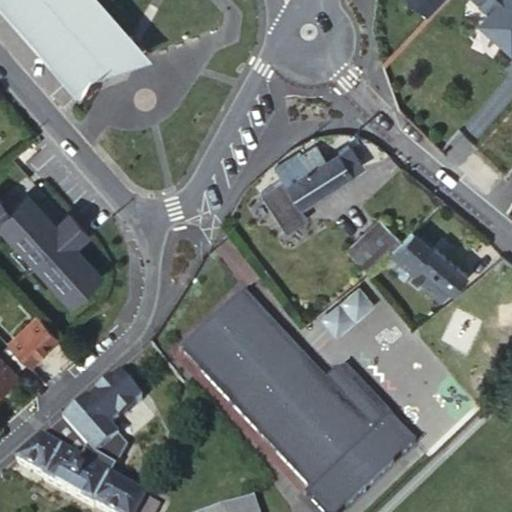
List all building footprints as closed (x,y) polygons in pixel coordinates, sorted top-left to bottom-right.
[(0,0),(0,2),(7,13),(10,12),(21,30),(24,29),(34,45),(38,43),(50,62),(52,61),(63,79),(66,78),(77,92),(85,72),(95,54),(97,53),(107,45),(134,36),(118,24),(121,20),(105,8),(106,4),(99,0),(0,0)] [(441,0),(414,0),(429,14),(441,0)] [(511,0),(476,0),(487,9),(478,20),(510,49),(511,46),(511,0)] [(95,54),(85,72),(147,50),(134,36),(107,45),(97,53),(95,54)] [(361,165),(347,144),(323,159),(314,145),(299,154),(296,150),(273,166),(280,177),(258,191),(285,233),(307,218),(302,210),(299,205),(314,196),(361,165)] [(53,226),(26,194),(0,216),(0,202),(1,202),(0,200),(0,226),(16,245),(47,282),(60,298),(76,285),(80,290),(95,277),(71,248),(53,226)] [(299,205),(302,210),(317,200),(314,196),(299,205)] [(66,214),(57,222),(75,244),(84,236),(66,214)] [(345,250),(366,274),(386,254),(399,241),(379,219),(345,250)] [(57,222),(53,226),(71,248),(75,244),(57,222)] [(399,241),(386,254),(419,280),(414,285),(425,293),(427,290),(439,300),(448,288),(451,291),(464,273),(434,248),(433,250),(410,230),(399,241)] [(16,245),(11,249),(41,286),(47,282),(16,245)] [(511,261),(503,254),(477,275),(492,289),(511,265),(511,261)] [(360,283),(318,311),(332,332),(374,304),(360,283)] [(76,285),(60,298),(64,303),(80,290),(76,285)] [(243,292),(179,352),(180,354),(182,353),(311,489),(304,495),(306,497),(307,495),(323,511),(341,511),(415,442),(414,441),(412,442),(389,418),(391,417),(389,415),(385,419),(354,387),(341,400),(324,382),(242,296),(244,294),(243,292)] [(58,338),(36,317),(33,320),(54,341),(58,338)] [(33,320),(8,345),(25,362),(29,365),(54,341),(33,320)] [(0,355),(15,372),(25,362),(8,345),(0,352),(0,355)] [(0,386),(15,372),(0,355),(0,386)] [(385,419),(389,415),(342,365),(324,382),(341,400),(354,387),(385,419)] [(39,440),(14,461),(44,478),(43,480),(91,508),(93,505),(105,511),(136,511),(144,498),(108,478),(125,447),(108,427),(140,399),(116,372),(39,440)] [(144,498),(136,511),(155,511),(159,506),(144,498)] [(256,511),(253,501),(219,511),(256,511)]
